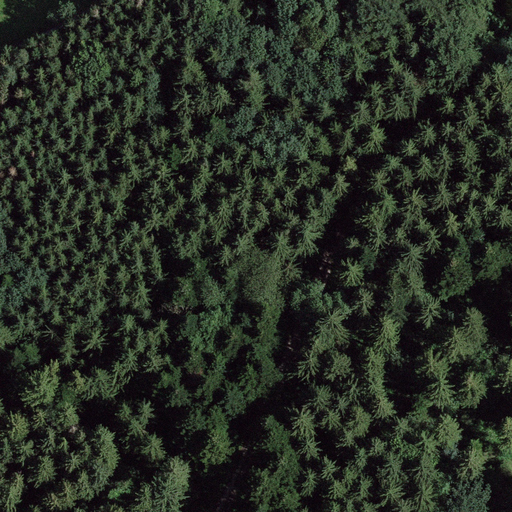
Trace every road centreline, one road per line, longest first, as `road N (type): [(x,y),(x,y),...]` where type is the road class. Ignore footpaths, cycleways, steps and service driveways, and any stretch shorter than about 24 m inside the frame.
road 1 (track): [(511,59),(388,165),(365,195),(336,245),(224,511)]
road 2 (track): [(0,58),(109,0)]
